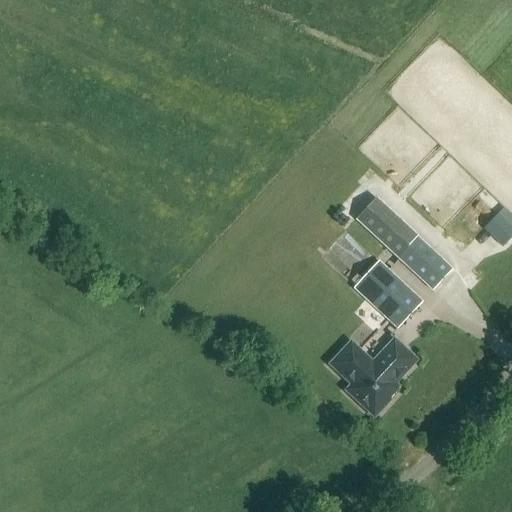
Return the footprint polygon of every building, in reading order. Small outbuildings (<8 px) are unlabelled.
[(396,258),(415,238),(374,200),(356,220),(396,258)] [(511,238),(511,227),(498,214),(483,230),(502,249),(511,238)] [(432,292),(451,271),(416,238),(397,258),(432,292)] [(397,329),(421,303),(377,262),(353,289),(397,329)] [(383,397),(416,361),(393,340),(371,363),(350,343),(328,366),(353,389),(347,395),(373,419),(389,402),(383,397)]
